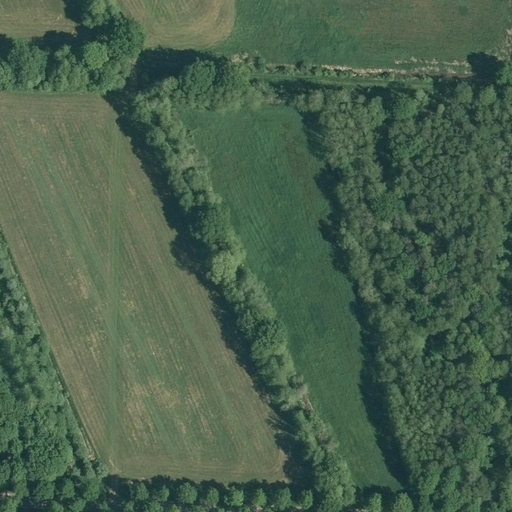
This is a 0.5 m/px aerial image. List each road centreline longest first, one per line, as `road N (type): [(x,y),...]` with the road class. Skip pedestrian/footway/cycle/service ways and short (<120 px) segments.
road 1 (track): [(345,511),(93,0)]
road 2 (track): [(511,95),(130,75)]
road 3 (secondary): [(0,500),(232,511)]
